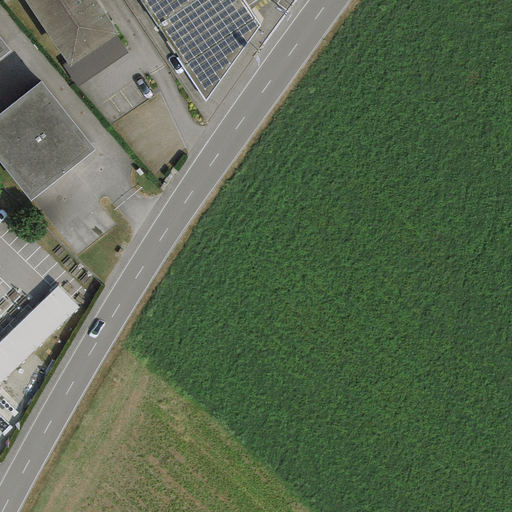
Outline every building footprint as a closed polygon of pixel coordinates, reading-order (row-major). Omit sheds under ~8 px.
[(93,0),(23,0),(66,63),(61,66),(76,87),(128,52),(93,0)] [(139,0),(167,41),(165,42),(205,100),(258,26),(241,0),(139,0)] [(0,59),(10,52),(0,39),(0,59)] [(93,151),(41,84),(0,115),(0,164),(29,201),(93,151)] [(0,339),(0,381),(79,305),(58,283),(0,339)]
